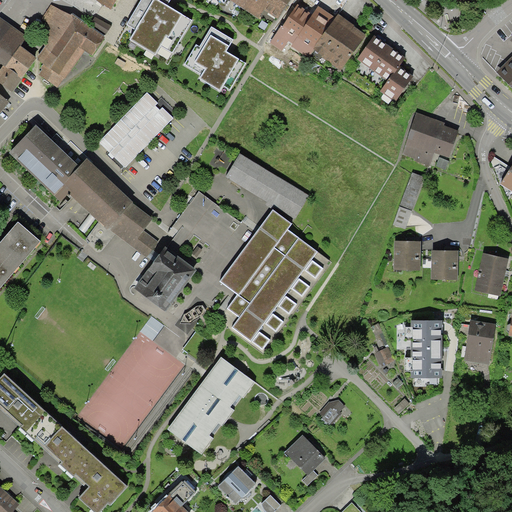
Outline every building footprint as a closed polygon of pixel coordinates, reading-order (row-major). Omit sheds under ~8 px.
[(95,0),(111,9),(116,0),(95,0)] [(169,0),(141,0),(126,24),(135,30),(129,39),(155,55),(161,46),(172,52),(192,20),(167,5),(169,0)] [(231,0),(262,18),(266,12),(279,20),(290,0),(231,0)] [(407,59),(321,1),(311,15),(296,6),(270,44),(396,107),(414,79),(401,68),(407,59)] [(42,66),(40,76),(58,87),(84,51),(94,55),(106,40),(110,29),(96,18),(91,28),(72,15),(71,16),(51,5),(41,18),(47,24),(37,38),(45,47),(38,58),(38,61),(42,66)] [(0,18),(0,82),(14,94),(37,60),(21,48),(27,38),(0,18)] [(233,39),(211,27),(200,46),(196,44),(185,64),(202,74),(200,78),(220,90),(223,85),(230,89),(246,63),(226,51),(233,39)] [(511,56),(496,71),(511,87),(511,56)] [(0,98),(0,120),(11,108),(0,98)] [(461,133),(418,113),(401,159),(431,171),(452,158),(461,133)] [(79,165),(35,124),(9,152),(53,194),(79,165)] [(309,195),(239,152),(225,176),(294,219),(309,195)] [(153,249),(159,253),(164,246),(144,230),(151,220),(153,217),(133,201),(86,157),(79,165),(53,194),(60,201),(68,193),(107,228),(146,258),(153,249)] [(426,180),(412,174),(391,225),(405,230),(426,180)] [(254,233),(199,192),(175,225),(180,229),(167,247),(217,283),(254,233)] [(292,224),(273,210),(221,281),(238,294),(228,308),(239,316),(231,327),(251,342),(319,253),(288,229),(292,224)] [(18,223),(0,243),(0,292),(42,245),(18,223)] [(421,242),(394,241),(394,272),(421,272),(421,242)] [(197,269),(165,246),(164,246),(159,253),(134,287),(165,311),(197,269)] [(459,251),(431,251),(431,282),(459,282),(459,251)] [(509,260),(484,255),(477,289),(502,294),(509,260)] [(442,320),(411,320),(411,327),(405,327),(405,338),(411,338),(411,357),(405,357),(405,371),(411,371),(411,378),(442,379),(442,320)] [(498,326),(472,322),(465,361),(491,365),(498,326)] [(213,343),(196,331),(183,349),(200,361),(213,343)] [(256,382),(221,356),(167,428),(202,454),(256,382)] [(103,511),(126,487),(5,376),(0,381),(0,413),(87,491),(80,500),(94,511),(103,511)] [(304,436),(285,454),(306,476),(301,481),(308,488),(319,478),(313,472),(326,459),(304,436)] [(239,468),(218,487),(235,506),(257,487),(239,468)] [(185,481),(149,511),(189,511),(183,504),(196,494),(185,481)] [(19,505),(0,487),(0,511),(13,511),(19,505)] [(272,497),(262,505),(262,511),(263,511),(277,511),(281,508),(272,497)]
